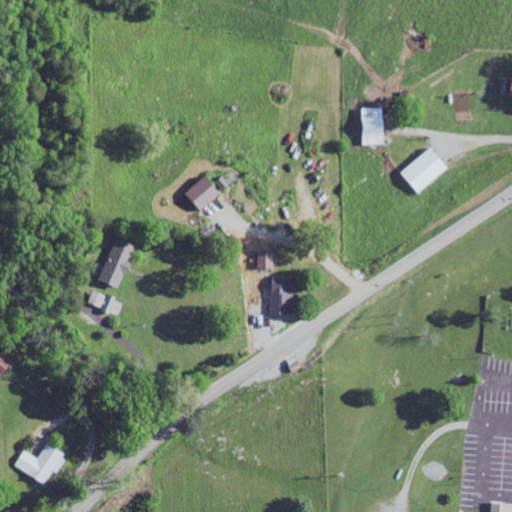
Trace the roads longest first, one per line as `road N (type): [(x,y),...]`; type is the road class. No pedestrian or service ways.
road 1 (secondary): [(76,511),(207,397),(511,193)]
road 2 (residential): [(408,0),(306,161)]
